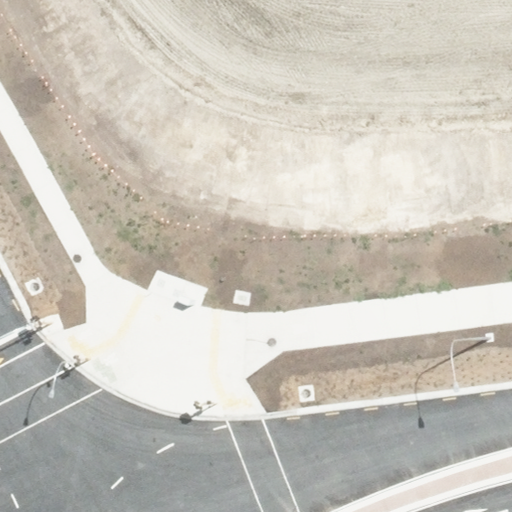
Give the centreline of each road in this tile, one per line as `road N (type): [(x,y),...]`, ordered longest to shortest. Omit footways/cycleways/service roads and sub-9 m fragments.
road 1 (tertiary): [(198,511),(328,464),(511,423)]
road 2 (tertiary): [(0,357),(79,511)]
